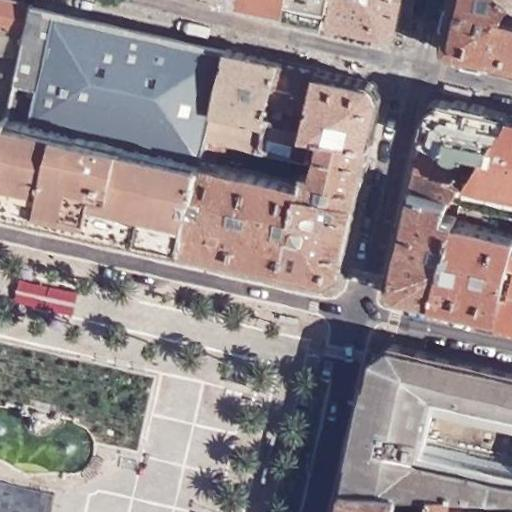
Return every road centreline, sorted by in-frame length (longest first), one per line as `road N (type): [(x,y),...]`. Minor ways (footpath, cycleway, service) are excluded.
road 1 (motorway): [(0,216),(511,339)]
road 2 (motorway): [(511,91),(119,0)]
road 3 (residential): [(0,231),(355,313)]
road 4 (residential): [(414,64),(119,0)]
road 5 (tertiary): [(414,64),(355,313)]
road 6 (tertiary): [(355,313),(310,511)]
road 7 (residential): [(355,313),(511,348)]
